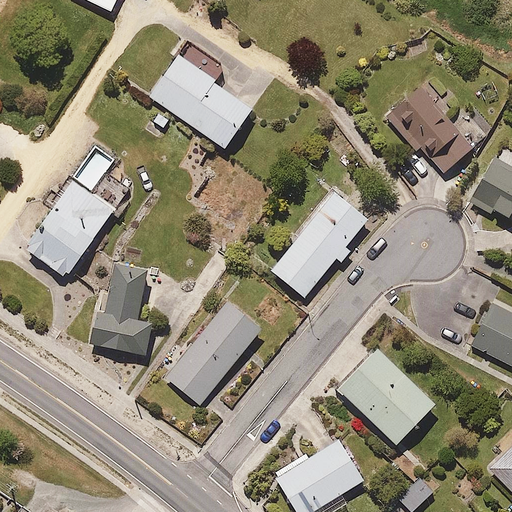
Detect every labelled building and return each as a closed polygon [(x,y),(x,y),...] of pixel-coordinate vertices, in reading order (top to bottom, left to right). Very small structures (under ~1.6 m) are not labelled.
[(87,0),(112,13),(118,0),(87,0)] [(162,46),(132,87),(207,140),(236,106),(162,46)] [(404,80),(375,109),(430,166),(458,143),(404,80)] [(511,169),(478,151),(454,193),(511,224),(511,169)] [(54,174),(8,240),(52,271),(101,201),(54,174)] [(353,213),(314,188),(254,263),(287,291),(353,213)] [(88,302),(78,301),(72,336),(132,347),(138,313),(126,313),(136,261),(97,254),(88,302)] [(511,310),(475,292),(450,339),(511,370),(511,310)] [(244,325),(210,296),(147,368),(181,397),(244,325)] [(359,340),(319,380),(378,437),(419,400),(359,340)] [(511,439),(503,431),(474,460),(511,497),(511,439)] [(290,511),(350,475),(323,432),(260,471),(284,511),(290,511)] [(419,511),(438,490),(418,473),(397,498),(413,511),(419,511)]
